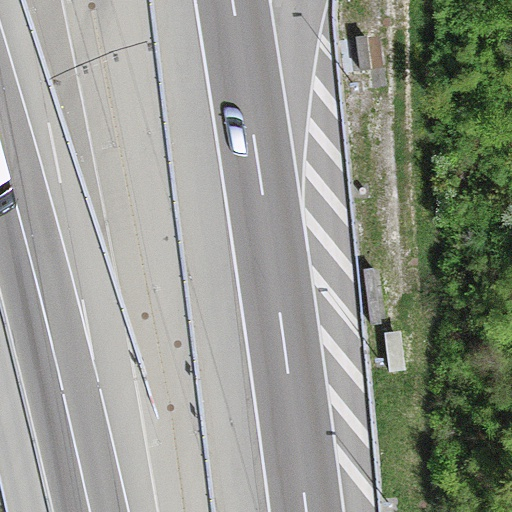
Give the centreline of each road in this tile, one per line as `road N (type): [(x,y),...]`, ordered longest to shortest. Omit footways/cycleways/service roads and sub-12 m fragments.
road 1 (motorway): [(300,511),(233,0)]
road 2 (motorway): [(20,0),(50,147),(85,487)]
road 3 (motorway): [(0,145),(85,487)]
